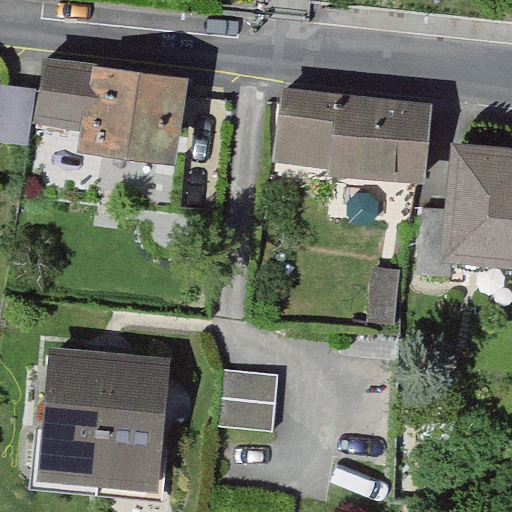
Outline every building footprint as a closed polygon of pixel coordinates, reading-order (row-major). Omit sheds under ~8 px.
[(181,87),(42,66),(33,121),(86,129),(83,147),(170,160),(181,87)] [(431,126),(280,111),(273,178),(338,184),(336,200),(422,208),(431,126)] [(511,154),(447,151),(439,288),(511,292),(511,154)] [(370,260),(366,314),(402,316),(405,262),(370,260)] [(175,369),(61,363),(54,490),(168,496),(175,369)] [(225,365),(223,417),(276,420),(279,368),(225,365)]
